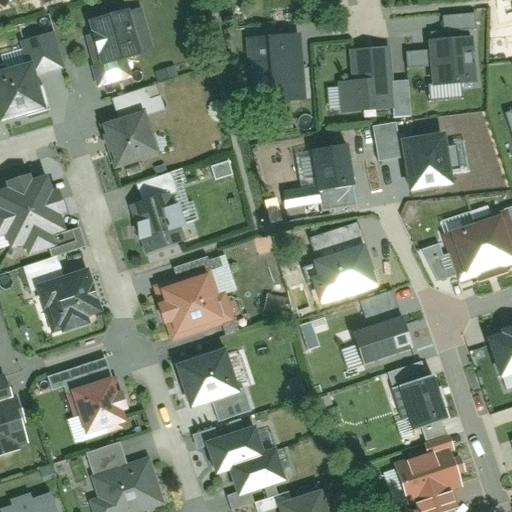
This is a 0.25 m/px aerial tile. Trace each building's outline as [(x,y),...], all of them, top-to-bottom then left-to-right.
[(0,0),(0,13),(1,14),(7,3),(20,10),(36,6),(38,15),(70,7),(67,0),(0,0)] [(123,20),(87,31),(101,75),(137,64),(123,20)] [(472,32),(429,33),(430,92),(474,91),(472,32)] [(296,42),(247,47),(253,105),(302,100),(296,42)] [(390,43),(343,44),(345,113),(391,112),(390,43)] [(404,67),(420,66),(419,51),(403,52),(404,67)] [(28,74),(0,82),(0,126),(1,129),(41,118),(28,74)] [(141,124),(104,136),(116,175),(153,163),(141,124)] [(435,134),(395,146),(410,199),(450,188),(435,134)] [(341,156),(309,163),(318,201),(350,194),(341,156)] [(0,233),(6,232),(11,246),(24,242),(28,254),(47,248),(51,259),(64,255),(57,231),(61,230),(56,215),(64,212),(58,192),(50,195),(45,179),(28,184),(26,178),(8,184),(11,192),(0,195),(0,233)] [(164,200),(129,211),(145,258),(180,246),(164,200)] [(493,212),(440,229),(456,279),(510,262),(493,212)] [(304,276),(318,317),(375,298),(354,235),(307,250),(314,272),(304,276)] [(96,319),(83,282),(39,297),(52,334),(96,319)] [(203,285),(159,299),(172,341),(217,327),(203,285)] [(266,295),(263,309),(280,313),(283,300),(266,295)] [(389,299),(358,310),(364,325),(394,315),(389,299)] [(397,323),(351,337),(361,371),(407,357),(397,323)] [(511,329),(485,338),(499,383),(511,378),(511,329)] [(220,360),(178,374),(190,412),(232,399),(220,360)] [(434,373),(388,387),(404,440),(450,427),(434,373)] [(108,384),(69,396),(82,438),(121,425),(108,384)] [(9,406),(0,408),(0,453),(21,447),(9,406)] [(250,437),(206,451),(215,479),(229,475),(238,501),(279,487),(270,461),(259,465),(250,437)] [(443,454),(394,469),(404,503),(410,502),(413,511),(441,511),(448,510),(443,494),(454,491),(443,454)] [(144,465),(94,481),(104,511),(143,511),(158,507),(144,465)] [(54,511),(49,495),(0,511),(54,511)] [(322,511),(319,500),(282,511),(322,511)]
